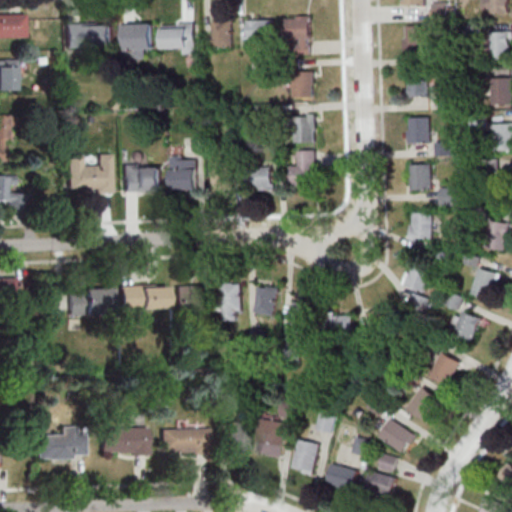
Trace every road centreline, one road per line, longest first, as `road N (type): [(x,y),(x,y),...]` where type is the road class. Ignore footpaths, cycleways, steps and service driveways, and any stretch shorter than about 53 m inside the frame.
road 1 (residential): [(360,0),(366,198),(357,220)]
road 2 (residential): [(210,502),(0,508)]
road 3 (residential): [(204,239),(0,245)]
road 4 (residential): [(435,511),(511,367)]
